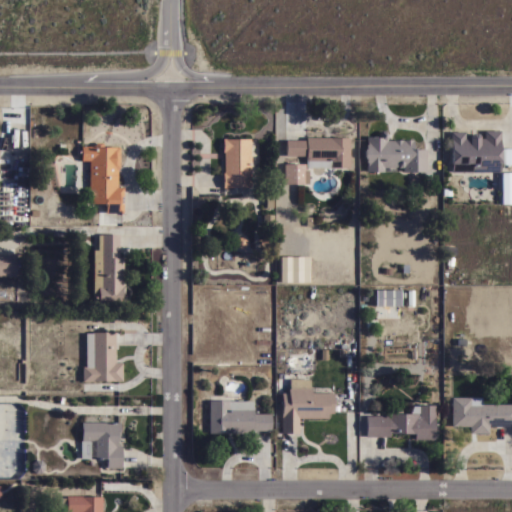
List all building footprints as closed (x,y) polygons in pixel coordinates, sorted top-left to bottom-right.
[(450,172),(450,141),(450,132),(464,132),(464,138),(468,138),(468,136),(471,133),(476,133),(479,135),(479,138),(483,138),(483,131),(500,130),(500,141),(499,141),(499,172),(450,172)] [(402,172),(402,168),(397,168),(396,166),(394,167),(383,167),(383,172),(365,172),(365,162),(365,158),(363,158),(363,149),(364,149),(364,144),(366,144),(366,137),(377,137),(377,134),(380,131),(384,131),(387,134),(387,138),(386,138),(386,140),(393,140),(402,140),(403,140),(412,140),(413,140),(413,149),(425,149),(425,172),(402,172)] [(349,138),(349,168),(305,168),(305,156),(285,156),(285,140),(305,140),(305,137),(349,138)] [(249,156),(250,156),(252,156),(252,162),(250,162),(249,162),(250,188),(222,188),(222,173),(223,173),(223,152),(222,152),(222,138),(224,138),(224,139),(249,139),(249,156)] [(89,161),(80,161),(80,146),(92,146),(92,145),(94,145),(95,143),(100,143),(102,144),(103,146),(119,146),(118,168),(116,170),(116,187),(122,187),(122,213),(105,213),(105,204),(91,203),(91,198),(87,198),(87,188),(88,188),(89,161)] [(511,165),(502,165),(502,148),(511,148),(511,165)] [(283,164),(304,164),(304,170),(308,170),(308,183),(284,184),(283,164)] [(500,172),(511,172),(511,204),(500,204),(500,172)] [(92,250),(97,250),(97,235),(100,235),(100,234),(118,235),(118,258),(122,258),(122,286),(124,286),(123,294),(125,294),(125,305),(98,305),(98,303),(92,303),(92,250)] [(0,254),(15,255),(15,276),(0,276),(0,254)] [(282,282),(311,282),(310,256),(281,257),(282,282)] [(374,306),(374,290),(399,290),(399,306),(374,306)] [(85,333),(91,333),(91,332),(114,332),(114,362),(121,362),(121,381),(112,381),(112,380),(93,380),(93,381),(81,381),(81,367),(85,367),(85,333)] [(280,393),(287,393),(287,389),(288,389),(288,379),(309,379),(309,388),(310,388),(310,392),(332,392),(332,413),(327,413),(327,418),(298,418),(298,433),(280,433),(280,393)] [(511,404),(511,426),(487,426),(487,433),(469,433),(469,426),(450,426),(450,397),(481,397),(481,404),(511,404)] [(208,400),(228,400),(228,401),(252,401),(252,413),(270,413),(270,430),(252,430),(252,433),(208,433),(208,400)] [(364,437),(364,416),(385,416),(385,414),(409,414),(409,406),(418,406),(433,406),(433,417),(433,439),(413,439),(413,434),(388,434),(388,437),(364,437)] [(119,422),(119,435),(118,435),(118,440),(115,440),(115,446),(120,446),(120,468),(106,468),(106,459),(80,458),(80,440),(81,440),(81,422),(119,422)] [(59,498),(66,498),(66,496),(81,496),(101,497),(101,511),(59,511),(59,503),(59,498)]
